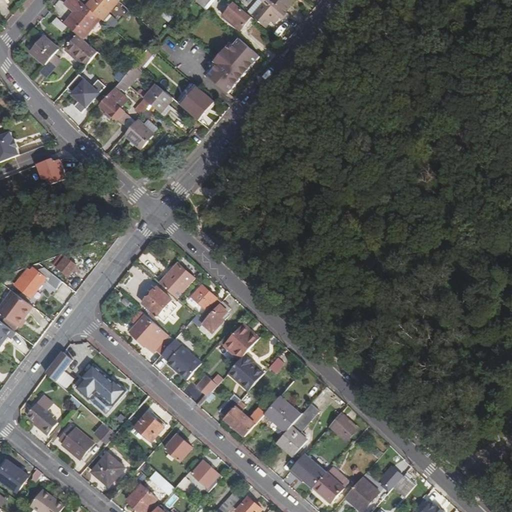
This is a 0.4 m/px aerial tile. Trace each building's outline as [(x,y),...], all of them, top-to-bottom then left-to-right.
[(67,25),(74,31),(93,10),(88,5),(82,0),(67,0),(63,5),(74,15),(67,24),(67,25)] [(93,10),(104,19),(120,0),(119,0),(92,0),(88,5),(93,10)] [(195,0),(205,8),(211,0),(195,0)] [(273,0),(287,11),(296,0),(273,0)] [(264,2),(252,16),(266,28),(278,14),(264,2)] [(245,25),(252,17),(235,3),(224,16),(236,26),(240,21),(245,25)] [(67,24),(57,17),(53,22),(63,30),(67,25),(67,24)] [(68,46),(67,47),(81,58),(79,60),(86,66),(98,52),(78,35),(74,39),(71,36),(65,43),(68,46)] [(32,52),(46,65),(55,55),(60,49),(46,36),(32,52)] [(81,58),(67,47),(66,48),(79,60),(81,58)] [(249,65),(235,54),(213,81),(226,93),(249,65)] [(55,55),(46,65),(40,72),(47,78),(62,61),(55,55)] [(148,61),(142,56),(135,65),(139,69),(140,70),(148,61)] [(93,73),(113,90),(120,82),(113,76),(114,74),(109,69),(111,66),(104,60),(93,73)] [(135,65),(126,75),(123,79),(127,83),(139,69),(135,65)] [(175,99),(183,105),(195,90),(191,87),(193,85),(180,73),(168,87),(170,89),(167,92),(175,99)] [(81,100),(76,107),(85,114),(107,85),(99,79),(95,85),(80,74),(67,90),(81,100)] [(113,90),(101,104),(118,119),(125,112),(121,108),(128,100),(119,92),(127,83),(123,79),(120,82),(113,90)] [(152,104),(154,105),(157,108),(163,114),(169,107),(172,110),(175,107),(171,104),(175,99),(167,92),(159,85),(150,97),(147,100),(152,104)] [(138,110),(143,115),(152,104),(147,100),(147,99),(138,110)] [(157,108),(154,105),(145,116),(148,119),(157,108)] [(167,117),(172,110),(169,107),(163,114),(167,117)] [(197,107),(192,112),(202,121),(207,115),(197,107)] [(125,112),(118,119),(121,122),(127,114),(125,112)] [(298,121),(307,129),(313,122),(305,115),(298,121)] [(157,134),(139,120),(125,136),(136,145),(137,144),(144,149),(157,134)] [(0,136),(0,162),(20,155),(17,148),(14,140),(11,132),(0,136)] [(57,268),(67,276),(76,265),(65,257),(57,268)] [(178,262),(159,282),(177,298),(195,278),(178,262)] [(29,271),(25,269),(13,284),(31,298),(45,279),(30,269),(29,271)] [(201,315),(207,320),(223,302),(203,285),(189,300),(196,307),(199,303),(207,309),(201,315)] [(145,305),(160,319),(175,302),(160,289),(145,305)] [(0,306),(0,313),(4,317),(16,326),(31,306),(11,292),(0,306)] [(232,310),(223,302),(207,320),(205,322),(204,323),(214,333),(223,322),(222,321),(232,310)] [(162,355),(175,341),(146,315),(131,332),(153,352),(155,349),(162,355)] [(16,326),(4,317),(1,322),(13,331),(16,326)] [(10,339),(15,332),(13,331),(1,322),(0,321),(0,345),(7,337),(10,339)] [(232,351),(241,360),(247,354),(259,340),(244,325),(225,345),(231,351),(232,351)] [(65,353),(47,375),(57,383),(75,360),(65,353)] [(229,374),(249,392),(265,374),(254,363),(255,361),(247,354),(241,360),(232,370),(229,374)] [(277,357),(271,370),(279,375),(286,362),(277,357)] [(212,370),(223,381),(229,374),(232,370),(221,360),(212,370)] [(93,365),(78,388),(95,400),(93,403),(110,415),(128,388),(93,365)] [(270,388),(281,398),(295,382),(284,373),(270,388)] [(197,387),(208,397),(218,386),(206,375),(197,387)] [(220,411),(226,417),(240,401),(241,400),(235,394),(220,411)] [(39,403),(28,416),(36,423),(41,427),(38,430),(49,438),(60,424),(54,419),(55,417),(49,411),(55,404),(44,397),(39,403)] [(266,415),(286,433),(301,416),(281,398),(268,413),(266,415)] [(247,437),(257,425),(242,412),(247,407),(240,401),(226,417),(225,418),(247,437)] [(301,416),(286,433),(278,442),(294,456),(308,440),(300,433),(319,412),(311,405),(301,416)] [(255,418),(259,422),(266,415),(268,413),(263,409),(255,418)] [(137,430),(153,443),(168,426),(159,418),(157,420),(150,415),(137,430)] [(358,429),(345,416),(333,428),(347,441),(358,429)] [(115,437),(104,426),(98,432),(104,437),(101,441),(107,447),(115,437)] [(76,429),(73,433),(69,430),(61,439),(65,442),(63,444),(81,459),(94,444),(76,429)] [(166,450),(181,463),(194,449),(179,436),(166,450)] [(111,487),(127,469),(110,454),(94,472),(111,487)] [(328,473),(306,454),(291,471),(298,478),(300,476),(304,481),(313,489),(314,488),(328,473)] [(0,479),(18,492),(29,476),(6,459),(0,467),(0,468),(3,471),(0,474),(0,479)] [(207,490),(211,492),(223,478),(206,463),(195,475),(209,488),(207,490)] [(350,482),(333,467),(328,473),(314,488),(331,503),(350,482)] [(384,487),(390,492),(394,488),(405,475),(407,474),(401,468),(384,487)] [(38,483),(43,473),(37,470),(32,480),(38,483)] [(151,479),(170,496),(171,495),(176,489),(157,473),(151,479)] [(405,475),(394,488),(404,498),(415,485),(405,475)] [(178,488),(183,493),(193,482),(187,477),(178,488)] [(364,477),(349,493),(366,509),(380,493),(364,477)] [(147,511),(159,499),(144,485),(130,501),(141,511),(147,511)] [(176,489),(171,495),(177,500),(183,493),(178,488),(176,489)] [(42,493),(38,499),(32,507),(39,511),(61,511),(66,507),(57,500),(53,497),(44,491),(42,493)] [(220,511),(231,511),(245,497),(238,492),(220,511)] [(250,498),(237,511),(261,511),(263,510),(250,498)] [(437,511),(459,511),(456,509),(453,511),(448,511),(439,503),(434,509),(437,511)]
